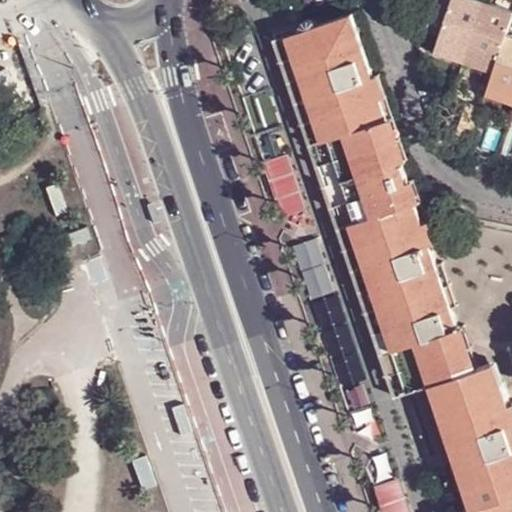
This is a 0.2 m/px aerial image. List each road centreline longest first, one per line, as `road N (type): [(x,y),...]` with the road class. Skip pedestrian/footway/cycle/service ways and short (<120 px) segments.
road 1 (secondary): [(324,511),(179,87),(162,6)]
road 2 (secondary): [(107,27),(282,511)]
road 3 (residential): [(511,200),(442,174),(426,155),(380,0)]
